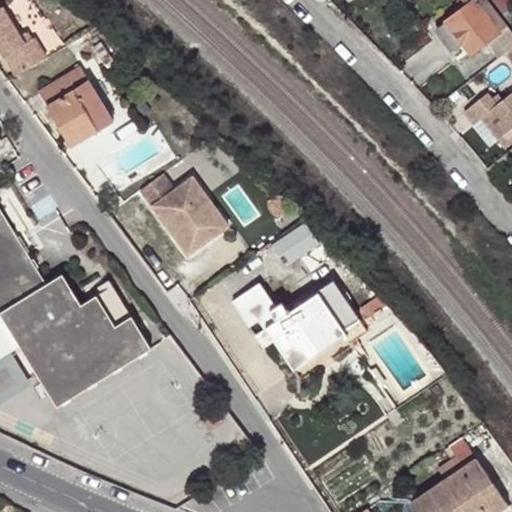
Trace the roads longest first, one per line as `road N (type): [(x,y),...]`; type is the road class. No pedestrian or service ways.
road 1 (residential): [(0,104),(190,339),(310,511)]
road 2 (unclassified): [(302,0),(461,160),(511,223)]
